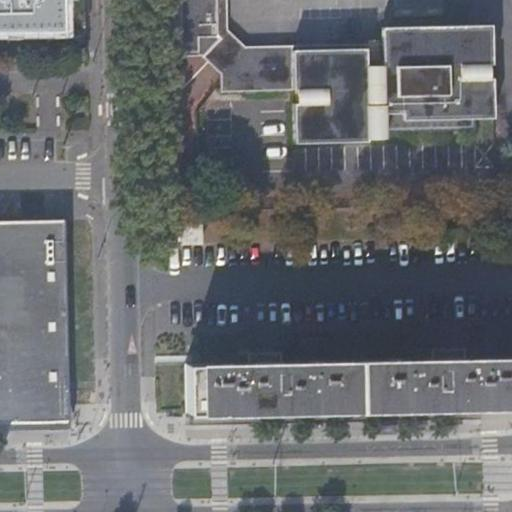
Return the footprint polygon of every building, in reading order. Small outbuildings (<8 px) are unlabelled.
[(68,0),(0,0),(0,38),(70,37),(68,0)] [(385,129),(449,128),(474,128),(474,116),(475,116),(490,115),(488,78),(485,78),(484,64),(488,64),(486,23),(388,25),(382,32),(383,44),(388,49),(383,54),(383,62),(365,63),(330,64),(330,54),(326,50),(314,51),(311,54),(308,51),(294,51),(290,56),(289,58),(238,59),(216,32),(214,0),(176,0),(177,53),(201,53),(206,50),(222,71),(218,74),(218,84),(222,89),(234,89),(238,86),(240,88),(252,88),(256,84),(259,88),(270,88),(274,85),(277,88),(294,87),(295,101),(291,101),(293,141),(366,139),(366,136),(385,136),(385,129)] [(214,0),(216,32),(238,59),(289,58),(290,56),(294,51),(293,45),(245,47),(229,31),(228,0),(214,0)] [(61,219),(0,220),(0,422),(66,421),(61,219)] [(199,224),(177,223),(178,242),(198,243),(199,224)] [(246,362),(184,364),(186,411),(511,403),(511,355),(462,356),(462,349),(429,350),(429,357),(280,361),(280,354),(246,355),(246,362)]
